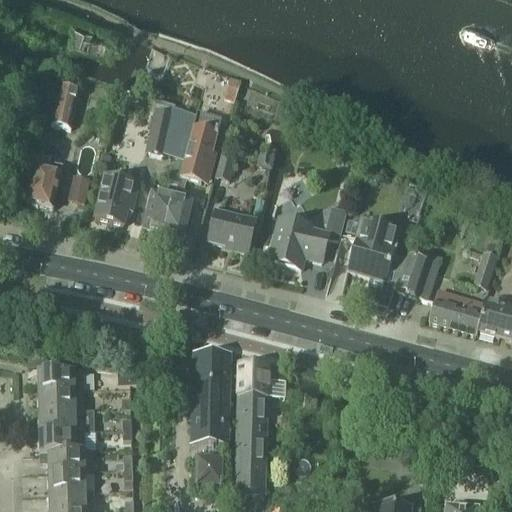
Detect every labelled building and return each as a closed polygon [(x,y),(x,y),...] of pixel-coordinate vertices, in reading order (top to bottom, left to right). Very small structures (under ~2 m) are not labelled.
[(76,28),(71,44),(103,54),(107,43),(91,37),(92,33),(76,28)] [(240,87),(230,83),(223,103),(233,106),(240,87)] [(37,86),(28,126),(68,135),(77,95),(37,86)] [(147,155),(162,159),(162,158),(178,161),(188,119),(172,115),(171,120),(157,117),(147,155)] [(178,182),(200,188),(207,158),(211,159),(220,125),(195,118),(178,182)] [(258,156),(256,171),(270,174),(272,158),(258,156)] [(101,159),(99,171),(104,172),(105,165),(109,166),(110,161),(101,159)] [(214,182),(228,186),(234,163),(220,159),(214,182)] [(37,212),(40,211),(52,213),(60,180),(59,180),(61,171),(48,168),(46,177),(33,174),(25,207),(29,208),(31,211),(37,212)] [(94,221),(123,229),(126,215),(130,216),(137,189),(104,180),(94,221)] [(73,182),(68,204),(83,207),(88,185),(73,182)] [(141,234),(165,239),(174,201),(174,200),(150,194),(141,234)] [(174,201),(165,239),(183,243),(192,204),(174,200),(174,201)] [(327,246),(337,249),(338,249),(346,218),(331,214),(325,238),(311,235),(311,232),(279,224),(271,253),(266,251),(262,265),(300,275),(303,264),(321,269),(327,246)] [(233,256),(247,259),(254,225),(215,216),(208,247),(234,253),(233,256)] [(389,277),(399,279),(404,263),(393,260),(400,234),(361,224),(347,278),(386,288),(389,277)] [(472,292),(485,296),(496,262),(483,258),(472,292)] [(404,263),(399,279),(393,296),(417,304),(429,268),(405,260),(404,263)] [(476,337),(484,309),(437,297),(429,328),(475,340),(476,337)] [(511,312),(485,305),(484,309),(476,337),(511,345),(511,312)] [(228,451),(229,395),(229,387),(230,359),(193,358),(191,450),(228,451)] [(229,387),(229,395),(236,396),(233,499),(265,499),(267,401),(284,402),(284,385),(268,384),(268,369),(236,368),(236,387),(229,387)] [(37,375),(37,396),(73,395),(73,374),(37,375)] [(138,376),(117,377),(118,390),(138,389),(138,376)] [(37,396),(38,417),(74,416),(73,395),(37,396)] [(121,405),(121,415),(130,414),(130,404),(121,405)] [(38,417),(38,437),(74,436),(74,416),(38,417)] [(122,425),(122,435),(131,435),(131,425),(122,425)] [(131,435),(122,435),(122,445),(131,445),(131,435)] [(38,437),(39,458),(75,457),(75,455),(74,436),(38,437)] [(47,469),(47,478),(84,477),(92,477),(91,455),(75,455),(75,457),(39,458),(39,459),(39,469),(47,469)] [(123,463),(123,476),(132,476),(132,462),(123,463)] [(132,476),(123,476),(124,491),(133,491),(132,476)] [(47,478),(47,498),(84,497),(84,477),(47,478)] [(47,498),(47,511),(84,511),(84,497),(47,498)]
